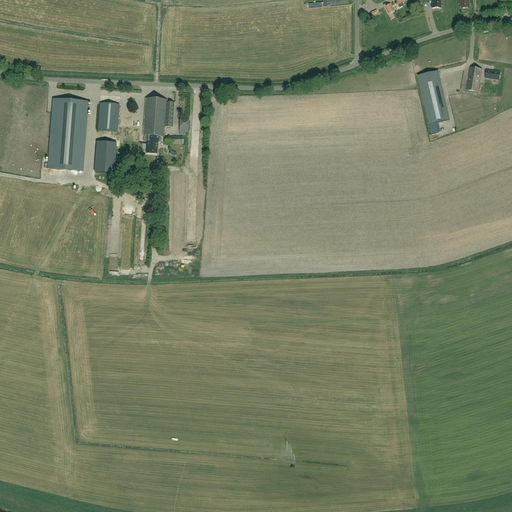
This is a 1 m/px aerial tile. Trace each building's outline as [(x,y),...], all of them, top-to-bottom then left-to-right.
[(403,6),(402,3),(410,0),(409,0),(394,0),(397,6),(398,8),(403,6)] [(441,8),(441,1),(440,0),(431,0),(431,8),(441,8)] [(461,0),(462,9),(469,9),(469,0),(461,0)] [(389,13),(394,11),(391,3),(386,6),(389,13)] [(382,34),(393,29),(383,7),(372,13),(382,34)] [(478,92),(482,70),(470,68),(466,90),(478,92)] [(487,70),(486,78),(499,80),(500,72),(487,70)] [(429,125),(450,120),(441,81),(438,71),(418,76),(420,86),(429,125)] [(164,137),(165,127),(172,128),(174,103),(167,102),(167,100),(145,99),(143,136),(144,136),(144,141),(147,142),(146,153),(157,154),(158,142),(160,143),(160,137),(164,137)] [(82,171),(88,103),(88,102),(53,100),(48,169),(82,171)] [(117,133),(119,105),(100,104),(98,132),(117,133)] [(188,132),(189,117),(180,116),(179,132),(188,132)] [(165,145),(183,144),(183,137),(169,137),(169,138),(164,139),(165,145)] [(115,144),(96,142),(94,172),(113,173),(115,144)]
